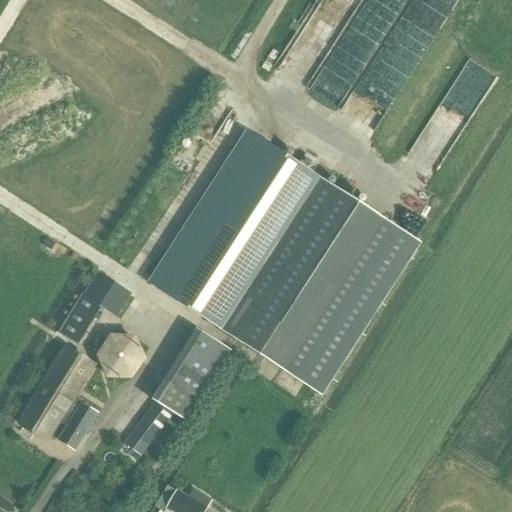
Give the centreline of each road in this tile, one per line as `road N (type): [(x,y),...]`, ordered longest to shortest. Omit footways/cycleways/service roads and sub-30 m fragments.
road 1 (track): [(0,57),(181,179)]
road 2 (track): [(181,179),(279,0)]
